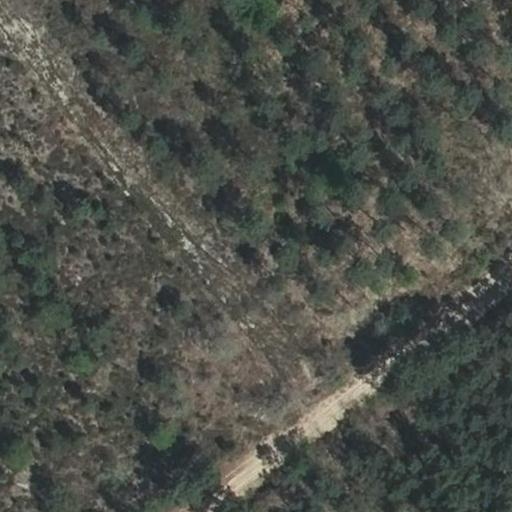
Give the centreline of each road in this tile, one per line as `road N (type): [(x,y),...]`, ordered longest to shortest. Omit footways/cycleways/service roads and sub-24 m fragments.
road 1 (track): [(5,0),(328,414)]
road 2 (track): [(511,277),(198,511)]
